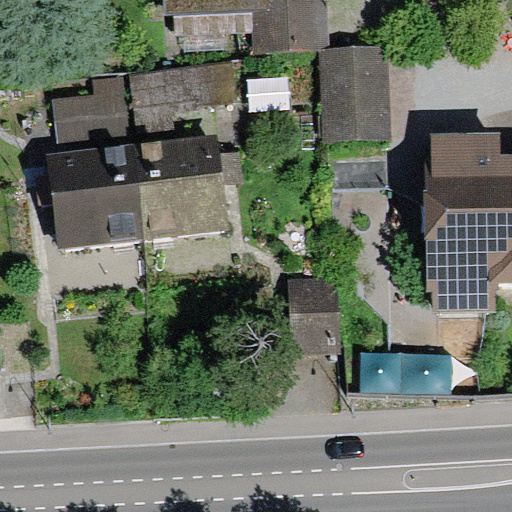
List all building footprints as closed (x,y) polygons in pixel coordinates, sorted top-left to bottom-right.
[(155,0),(158,22),(248,18),(250,47),(320,44),(317,0),(155,0)] [(380,56),(316,58),(319,149),(383,147),(380,56)] [(210,80),(116,87),(122,157),(170,154),(167,122),(213,118),(210,80)] [(95,101),(53,105),(58,162),(122,157),(116,87),(93,89),(95,101)] [(511,173),(492,174),(491,150),(418,151),(422,326),(489,324),(488,302),(511,301),(511,173)] [(170,154),(122,157),(129,250),(214,243),(207,151),(170,154)] [(36,164),(44,257),(129,250),(122,157),(58,162),(36,164)] [(331,360),(330,285),(279,285),(281,361),(331,360)]
